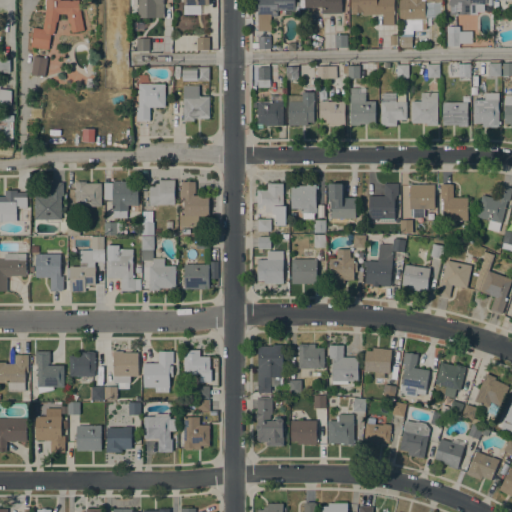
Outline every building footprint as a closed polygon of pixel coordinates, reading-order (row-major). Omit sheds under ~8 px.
[(42,29),(45,10),(45,0),(78,0),(78,10),(79,10),(83,30),(71,32),(69,22),(68,23),(66,14),(58,14),(57,22),(55,21),(54,31),(53,31),(53,34),(50,34),(48,49),(30,47),(31,43),(30,43),(31,37),(32,37),(33,27),(42,29)] [(162,0),(163,17),(138,17),(138,0),(162,0)] [(207,0),(182,0),(182,14),(199,14),(199,5),(207,5),(207,0)] [(294,0),(294,10),(292,10),(292,15),(284,15),(284,10),(277,10),(277,12),(276,12),(276,17),(270,17),(271,31),(257,31),(256,0),(294,0)] [(340,0),(341,7),(340,7),(340,13),(322,14),(322,7),(304,8),(303,0),(340,0)] [(382,14),(361,15),(361,12),(350,12),(350,9),(351,9),(351,0),(393,0),(394,14),(393,14),(393,25),(382,25),(382,14)] [(441,0),(442,2),(440,2),(440,17),(425,17),(425,19),(420,19),(420,29),(409,29),(409,19),(399,19),(399,0),(441,0)] [(486,0),(486,5),(487,5),(487,0),(491,0),(491,5),(488,5),(488,12),(476,12),(476,5),(474,5),(474,4),(470,4),(470,14),(449,14),(449,7),(449,0),(486,0)] [(308,17),(300,17),(300,8),(308,8),(308,17)] [(446,26),(459,26),(459,46),(446,46),(446,32),(446,26)] [(346,47),(334,47),(334,34),(346,34),(346,47)] [(270,48),(251,48),(251,43),(258,43),(258,36),(270,36),(270,48)] [(411,36),(411,47),(399,47),(399,37),(411,36)] [(208,50),(196,50),(196,37),(208,37),(208,50)] [(148,51),(136,51),(136,38),(148,38),(148,51)] [(33,56),(47,58),(44,76),(30,74),(33,56)] [(0,59),(9,59),(9,72),(0,72),(0,59)] [(500,76),(488,76),(488,63),(500,63),(500,76)] [(511,75),(502,75),(502,63),(511,63),(511,75)] [(408,77),(396,78),(396,65),(408,64),(408,77)] [(427,77),(427,64),(438,64),(439,77),(427,77)] [(470,76),(458,76),(458,64),(469,64),(470,76)] [(347,65),(359,65),(359,78),(347,78),(347,73),(347,66),(347,65)] [(297,79),(285,79),(285,66),(297,66),(297,79)] [(335,78),(316,78),(316,66),(335,66),(335,78)] [(208,67),(208,80),(182,81),(182,67),(208,67)] [(269,87),(257,87),(257,80),(253,80),(252,69),(257,69),(257,67),(269,67),(269,87)] [(181,78),(174,78),(173,68),(180,68),(181,78)] [(136,107),(138,107),(138,84),(164,84),(164,107),(149,107),(149,121),(136,121),(136,107)] [(182,86),(198,86),(198,96),(209,96),(209,118),(193,118),(193,121),(183,121),(182,86)] [(0,88),(10,90),(10,104),(7,104),(5,109),(0,108),(0,88)] [(349,88),(365,88),(365,101),(374,101),(374,124),(357,123),(357,125),(350,125),(350,102),(349,102),(349,88)] [(313,121),(306,121),(306,125),(288,125),(288,101),(301,101),(301,91),(313,91),(313,101),(313,121)] [(437,93),(437,125),(426,125),(426,123),(412,123),(412,122),(411,122),(411,101),(420,101),(420,92),(437,93)] [(498,92),(498,126),(482,127),(482,123),(472,123),(472,100),(484,100),(484,92),(498,92)] [(406,119),(395,119),(395,126),(380,126),(380,102),(382,102),(382,93),(395,93),(395,102),(397,102),(397,101),(405,101),(405,102),(406,102),(406,119)] [(511,123),(503,123),(503,95),(511,95),(511,123)] [(282,101),(282,126),(264,126),(264,124),(257,124),(257,101),(282,101)] [(344,101),(344,126),(329,126),(329,122),(325,122),(325,119),(319,119),(319,101),(327,101),(344,101)] [(467,102),(467,126),(457,126),(457,125),(442,125),(442,102),(467,102)] [(9,122),(0,121),(0,136),(8,138),(9,122)] [(94,129),(93,142),(82,142),(82,128),(94,129)] [(174,180),(174,204),(157,204),(157,205),(149,205),(149,186),(154,186),(154,184),(158,184),(158,180),(174,180)] [(100,183),(100,206),(74,206),(74,181),(85,181),(85,183),(100,183)] [(137,181),(137,205),(126,205),(126,218),(112,218),(112,211),(112,199),(103,199),(103,183),(112,183),(112,181),(137,181)] [(179,215),(180,215),(180,214),(182,214),(182,215),(183,215),(183,206),(182,206),(182,204),(183,204),(183,202),(182,202),(182,200),(183,200),(183,197),(179,197),(179,190),(181,190),(181,182),(186,182),(186,181),(189,181),(189,182),(194,182),(194,193),(193,193),(193,195),(208,195),(208,216),(198,216),(197,221),(196,222),(195,223),(191,223),(187,226),(179,226),(179,215)] [(60,219),(34,219),(34,196),(52,196),(52,182),(62,182),(62,196),(60,196),(60,219)] [(282,183),(282,206),(285,206),(285,225),(275,225),(275,214),(272,214),(272,212),(264,212),(264,209),(257,209),(257,208),(257,190),(267,190),(267,183),(282,183)] [(330,218),(330,201),(328,201),(328,183),(342,183),(342,198),(354,198),(354,218),(330,218)] [(394,200),(394,219),(393,219),(393,221),(379,221),(379,219),(368,219),(368,196),(383,196),(383,183),(397,183),(397,200),(394,200)] [(467,197),(467,220),(442,220),(442,209),(440,209),(440,206),(442,206),(442,205),(440,205),(440,202),(442,202),(442,198),(440,198),(440,184),(441,184),(441,183),(450,184),(452,184),(452,197),(467,197)] [(315,208),(316,208),(316,212),(313,212),(313,219),(302,219),(302,213),(300,213),(300,211),(301,211),(301,208),(290,208),(290,186),(305,186),(305,184),(315,184),(315,208)] [(433,184),(434,208),(423,208),(423,217),(412,217),(412,209),(409,209),(409,184),(433,184)] [(496,199),(499,185),(511,188),(508,201),(506,200),(500,223),(497,232),(486,229),(489,220),(476,216),(481,195),(496,199)] [(0,221),(0,196),(4,196),(4,190),(16,190),(16,192),(26,192),(26,208),(16,208),(15,221),(0,221)] [(153,235),(140,235),(140,222),(141,222),(141,211),(151,211),(151,222),(153,222),(153,235)] [(270,219),(270,231),(257,231),(257,219),(270,219)] [(325,232),(313,232),(313,220),(325,220),(325,232)] [(411,232),(399,232),(399,220),(411,220),(411,232)] [(66,235),(67,222),(79,222),(78,235),(66,235)] [(116,234),(116,235),(103,234),(104,222),(122,223),(121,234),(116,234)] [(511,246),(511,251),(500,248),(502,242),(501,242),(505,230),(511,232),(511,246)] [(313,235),(325,235),(325,247),(313,247),(313,235)] [(364,248),(352,248),(353,235),(365,236),(364,248)] [(270,236),(270,248),(257,248),(257,237),(270,236)] [(84,291),(69,291),(69,277),(66,277),(66,267),(69,267),(69,266),(79,266),(79,250),(91,250),(91,249),(90,249),(90,237),(103,237),(103,249),(103,261),(94,261),(94,266),(95,266),(94,285),(89,285),(89,287),(84,287),(84,291)] [(141,237),(153,237),(153,250),(140,249),(141,237)] [(195,248),(195,237),(208,237),(208,248),(195,248)] [(392,245),(392,238),(404,239),(403,252),(392,251),(389,286),(380,286),(380,285),(377,284),(377,287),(371,286),(371,284),(365,283),(366,267),(363,267),(364,261),(366,261),(366,260),(376,261),(378,244),(392,245)] [(432,244),(442,246),(440,258),(429,256),(432,244)] [(132,248),(132,275),(133,275),(133,277),(132,277),(132,278),(134,278),(134,279),(139,279),(139,290),(134,290),(134,291),(120,291),(120,278),(107,278),(107,277),(106,277),(106,245),(118,245),(118,248),(132,248)] [(349,249),(349,257),(353,257),(353,262),(356,262),(356,272),(353,272),(353,280),(344,279),(344,283),(328,282),(328,276),(329,258),(336,258),(336,249),(349,249)] [(263,283),(263,280),(257,280),(257,259),(267,259),(267,251),(283,251),(283,283),(263,283)] [(470,288),(484,251),(493,255),(488,270),(511,279),(503,301),(505,301),(501,314),(489,310),(494,297),(470,288)] [(0,291),(0,259),(4,259),(4,253),(26,253),(26,275),(10,275),(10,277),(6,277),(6,291),(0,291)] [(60,254),(60,276),(62,276),(63,290),(60,290),(60,291),(51,291),(51,290),(49,290),(49,277),(35,277),(35,254),(60,254)] [(175,288),(159,288),(159,290),(148,290),(148,265),(152,265),(152,258),(163,258),(163,265),(175,265),(175,288)] [(316,278),(318,278),(318,284),(291,284),(291,259),(316,259),(316,278)] [(448,298),(437,295),(445,260),(469,265),(465,287),(451,284),(448,298)] [(184,289),(184,264),(208,264),(208,289),(184,289)] [(426,291),(407,288),(407,285),(401,285),(404,264),(429,268),(426,291)] [(282,386),(270,386),(270,393),(257,392),(258,384),(256,384),(257,368),(258,344),(261,344),(261,346),(272,346),(272,344),(283,345),(282,368),(283,368),(283,377),(282,377),(282,385),(282,386)] [(298,368),(298,359),(297,359),(297,356),(298,356),(298,354),(297,354),(297,352),(298,352),(298,349),(296,349),(296,347),(298,347),(298,345),(299,345),(299,344),(314,344),(314,348),(323,347),(323,368),(298,368)] [(357,357),(357,381),(347,381),(347,384),(331,384),(331,378),(332,378),(332,358),(328,358),(328,345),(342,345),(342,357),(357,357)] [(391,349),(389,373),(384,373),(383,378),(374,378),(374,372),(363,371),(365,350),(371,351),(372,348),(391,349)] [(199,350),(199,356),(209,356),(209,369),(211,369),(211,381),(199,381),(199,374),(183,374),(183,350),(199,350)] [(37,387),(36,387),(37,363),(34,363),(34,351),(49,351),(49,365),(63,365),(63,387),(53,387),(53,389),(37,393),(37,387)] [(68,376),(68,355),(78,355),(78,352),(85,352),(85,351),(93,351),(93,352),(95,352),(94,371),(94,376),(68,376)] [(112,382),(112,351),(122,351),(122,352),(137,352),(137,376),(129,376),(129,382),(112,382)] [(172,351),(172,364),(169,363),(169,366),(172,366),(172,377),(169,377),(169,387),(168,387),(168,392),(154,392),(154,387),(143,387),(143,363),(157,363),(157,351),(172,351)] [(428,370),(424,395),(416,393),(415,397),(399,394),(403,368),(403,363),(402,363),(404,352),(409,353),(409,352),(412,352),(412,353),(417,354),(415,365),(414,365),(413,367),(428,370)] [(14,354),(27,354),(27,372),(25,372),(25,382),(24,382),(24,391),(7,391),(7,382),(0,382),(0,362),(5,362),(5,363),(14,364),(14,354)] [(459,390),(455,389),(453,398),(443,395),(445,386),(435,384),(440,362),(454,365),(455,364),(465,366),(459,390)] [(485,373),(495,377),(494,379),(507,385),(506,386),(508,386),(499,406),(498,405),(494,415),(486,411),(490,402),(489,402),(487,407),(473,401),(485,373)] [(300,393),(289,393),(289,380),(300,380),(300,393)] [(395,386),(393,398),(381,396),(383,384),(395,386)] [(208,385),(208,398),(195,398),(195,385),(208,385)] [(103,400),(90,400),(90,386),(103,386),(103,400)] [(116,386),(116,399),(104,399),(103,386),(116,386)] [(511,434),(499,429),(503,420),(502,420),(511,398),(510,397),(511,392),(511,434)] [(256,397),(271,397),(271,396),(279,396),(278,401),(271,401),(271,413),(269,415),(269,420),(271,420),(271,419),(272,418),(281,418),(283,420),(282,423),(282,436),(283,436),(282,446),(266,445),(266,442),(258,442),(256,439),(256,430),(254,428),(254,425),(256,424),(256,397)] [(325,396),(325,408),(313,408),(313,396),(325,396)] [(365,399),(364,412),(352,411),(353,398),(365,399)] [(459,416),(447,412),(451,400),(463,403),(459,416)] [(208,416),(208,411),(195,411),(195,401),(208,401),(208,410),(216,410),(216,416),(215,416),(208,416)] [(127,402),(139,402),(139,415),(127,415),(127,402)] [(403,416),(391,414),(393,402),(405,404),(403,416)] [(78,403),(79,414),(67,414),(67,403),(78,403)] [(476,407),(472,420),(460,416),(465,404),(476,407)] [(64,452),(49,452),(50,440),(35,440),(35,416),(45,416),(45,408),(60,408),(60,416),(61,416),(60,436),(61,436),(61,440),(64,440),(64,452)] [(433,411),(444,414),(440,427),(429,423),(433,411)] [(157,452),(157,440),(158,439),(158,438),(144,438),(143,438),(143,416),(154,416),(154,413),(168,413),(168,416),(169,416),(169,419),(176,419),(176,430),(169,430),(169,439),(171,439),(171,452),(157,452)] [(353,414),(353,445),(342,445),(342,444),(339,444),(339,443),(327,443),(327,420),(336,420),(336,415),(338,415),(338,414),(353,414)] [(209,446),(199,446),(199,449),(192,449),(192,450),(184,450),(184,448),(183,448),(183,416),(198,416),(198,424),(209,424),(209,446)] [(0,418),(26,418),(26,441),(6,441),(6,452),(0,452),(0,418)] [(315,420),(316,444),(297,444),(297,441),(290,441),(290,420),(315,420)] [(423,458),(406,455),(407,451),(398,449),(404,420),(415,422),(415,421),(425,423),(429,429),(423,458)] [(389,443),(379,442),(378,447),(362,446),(365,423),(382,424),(390,424),(389,425),(390,425),(389,443)] [(480,433),(477,439),(467,435),(471,424),(483,429),(481,434),(480,433)] [(100,425),(100,450),(76,450),(75,425),(100,425)] [(130,449),(121,449),(121,452),(105,452),(105,445),(106,445),(106,427),(122,427),(122,426),(131,426),(130,449)] [(464,442),(456,469),(447,466),(447,465),(433,460),(440,438),(451,442),(454,439),(464,442)] [(511,441),(511,456),(502,450),(508,439),(511,441)] [(490,480),(481,476),(480,479),(465,473),(468,467),(469,467),(476,451),(490,457),(491,456),(498,460),(490,480)] [(511,469),(511,496),(498,489),(510,468),(511,469)] [(303,511),(303,503),(304,503),(304,502),(313,502),(313,503),(315,503),(315,511),(303,511)] [(257,511),(257,509),(263,509),(263,506),(267,506),(267,503),(282,503),(282,511),(257,511)] [(321,511),(321,506),(328,506),(328,503),(347,503),(347,511),(321,511)]
